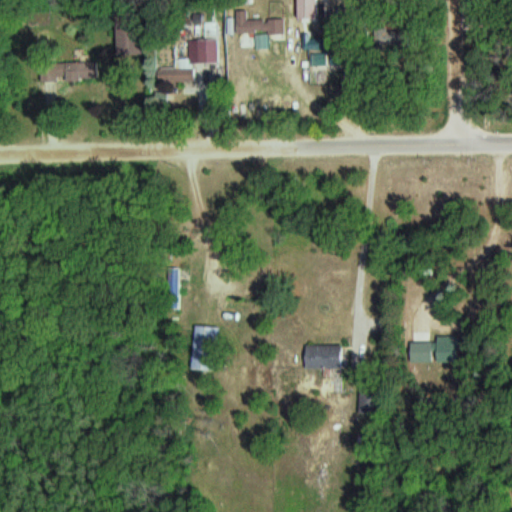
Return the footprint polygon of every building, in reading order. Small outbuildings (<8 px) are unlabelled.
[(255,19),(255,10),(241,10),(241,33),(280,33),(280,19),(255,19)] [(202,63),(222,63),(222,39),(202,39),(202,63)] [(145,41),(121,41),(121,55),(145,55),(145,41)] [(81,56),(81,75),(101,75),(101,56),(81,56)] [(162,83),(197,83),(197,59),(180,59),(180,69),(162,69),(162,83)] [(226,312),(266,312),(266,303),(226,303),(226,312)] [(222,327),(198,327),(197,370),(220,371),(222,327)] [(414,363),(436,363),(436,342),(413,342),(414,363)] [(462,363),(462,342),(440,342),(440,363),(462,363)] [(345,346),(309,346),(309,369),(345,369),(345,346)]
